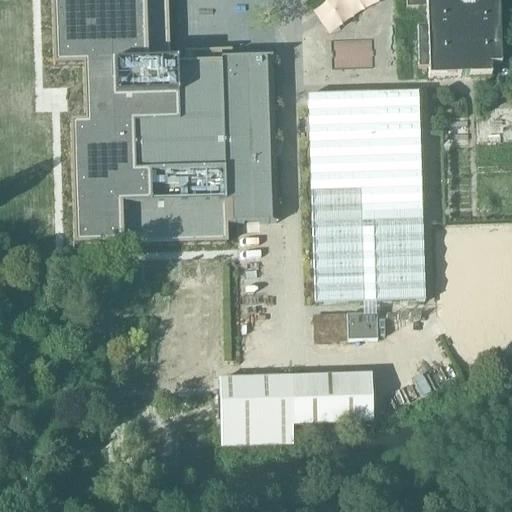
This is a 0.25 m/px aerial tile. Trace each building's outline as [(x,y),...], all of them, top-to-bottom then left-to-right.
[(51,0),(54,69),(83,68),(85,126),(70,126),(74,249),(227,244),(226,226),(276,225),(271,61),(272,61),(272,60),(221,61),(221,53),(185,54),(185,67),(177,68),(177,64),(169,65),(166,0),(51,0)] [(405,0),(406,10),(426,10),(427,28),(417,28),(418,70),(428,70),(428,80),(491,78),(490,68),(510,67),(509,25),(499,26),(498,0),(405,0)] [(307,98),(314,308),(424,304),(417,94),(307,98)] [(346,317),(347,343),(377,342),(376,316),(346,317)] [(291,380),(219,382),(219,398),(221,450),(293,448),(292,429),(372,427),(371,377),(291,380)]
